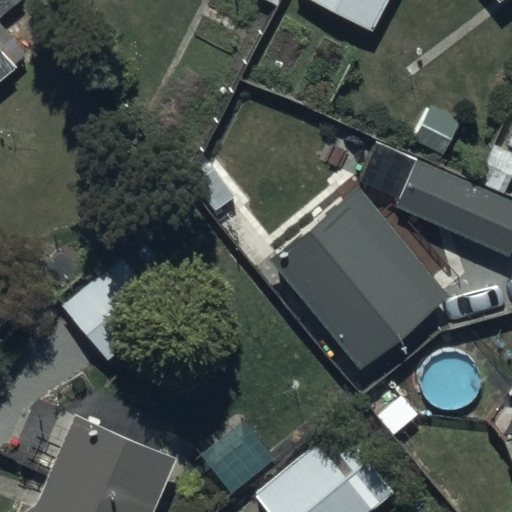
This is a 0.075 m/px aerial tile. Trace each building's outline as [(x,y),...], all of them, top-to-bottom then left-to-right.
[(385,0),(310,0),(369,32),(385,0)] [(0,79),(18,65),(0,42),(0,79)] [(509,256),(511,249),(511,200),(417,159),(414,165),(379,149),(364,184),(397,199),(394,205),(509,256)] [(449,299),(358,189),(271,260),(362,370),(449,299)] [(125,247),(61,302),(108,358),(173,304),(125,247)] [(0,326),(11,319),(0,305),(0,326)] [(511,443),(511,446),(511,414),(497,427),(511,443)] [(35,509),(30,511),(152,511),(175,462),(77,418),(35,509)] [(339,423),(251,493),(266,511),(369,511),(394,493),(339,423)] [(272,463),(242,424),(204,453),(235,492),(272,463)]
